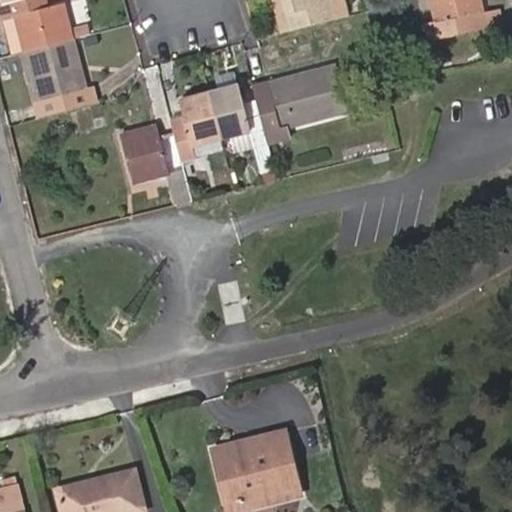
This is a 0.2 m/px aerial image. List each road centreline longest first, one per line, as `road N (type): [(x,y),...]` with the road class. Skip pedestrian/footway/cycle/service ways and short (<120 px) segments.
road 1 (unclassified): [(189,361),(185,261),(216,235),(418,176)]
road 2 (residential): [(511,250),(393,313),(189,361)]
road 3 (residential): [(0,132),(62,385)]
road 4 (residential): [(131,0),(149,61),(262,31),(254,0)]
road 5 (residential): [(189,361),(62,385)]
